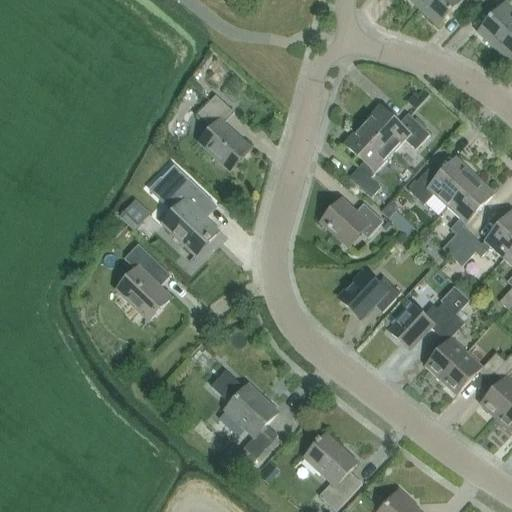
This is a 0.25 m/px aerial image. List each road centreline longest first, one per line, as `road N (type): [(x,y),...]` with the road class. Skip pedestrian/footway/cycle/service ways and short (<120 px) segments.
road 1 (residential): [(334,38),(285,196),(274,275),(292,330),(328,369),(511,503)]
road 2 (residential): [(511,120),(481,94),(334,38)]
